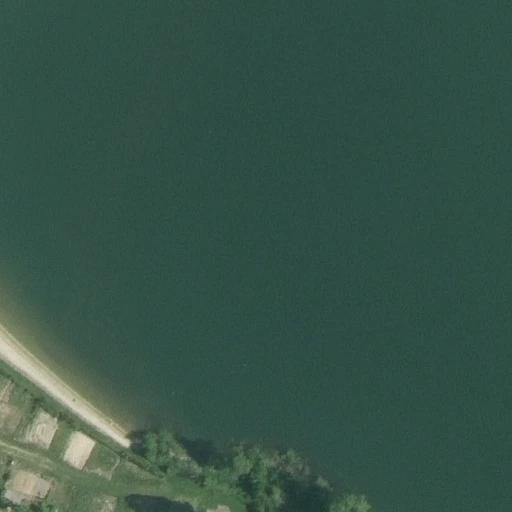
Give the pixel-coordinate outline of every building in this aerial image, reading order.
[(0,433),(10,438),(24,411),(3,400),(0,406),(0,433)] [(44,454),(57,426),(36,416),(23,444),(44,454)] [(82,469),(94,439),(72,430),(60,460),(82,469)] [(10,490),(32,496),(39,474),(17,467),(10,490)] [(34,495),(45,499),(51,482),(40,478),(34,495)] [(94,492),(87,511),(111,511),(116,499),(94,492)] [(128,497),(126,511),(152,511),(154,500),(128,497)] [(188,511),(189,504),(166,503),(165,511),(188,511)]
